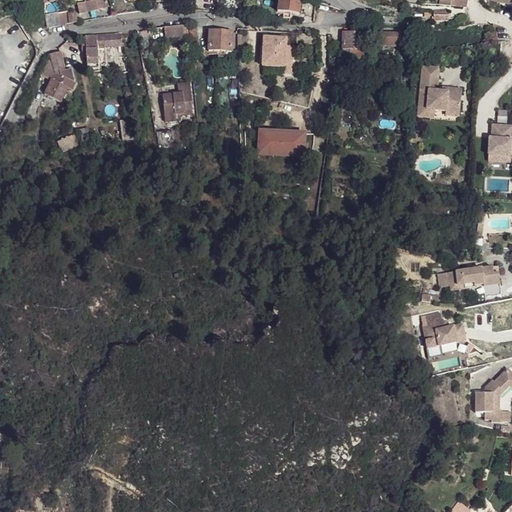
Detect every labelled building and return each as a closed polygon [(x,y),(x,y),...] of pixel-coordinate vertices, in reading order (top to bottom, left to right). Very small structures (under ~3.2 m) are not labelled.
[(79,14),(107,8),(104,0),(98,0),(77,4),(79,14)] [(279,0),(278,11),(284,12),(283,18),(290,19),(291,13),(299,14),(300,0),(279,0)] [(511,0),(438,0),(438,5),(466,8),(467,0),(478,0),(490,2),(489,9),(498,11),(499,4),(511,6),(511,0)] [(448,9),(434,8),(432,21),(447,22),(448,9)] [(46,28),(77,23),(75,12),(67,14),(67,11),(57,13),(44,15),(46,28)] [(188,29),(165,31),(166,43),(189,41),(188,29)] [(210,32),(209,52),(221,53),(231,53),(232,33),(210,32)] [(343,33),(341,51),(349,52),(348,57),(353,58),(353,60),(362,61),(364,34),(343,33)] [(379,46),(400,48),(401,35),(371,33),(371,39),(379,39),(379,46)] [(121,35),(84,38),(87,70),(99,70),(97,49),(105,48),(122,47),(121,35)] [(264,38),(262,60),(285,62),(287,47),(287,40),(264,38)] [(97,49),(99,70),(106,69),(105,48),(97,49)] [(63,76),(62,71),(65,71),(61,52),(51,55),(53,66),(54,72),(54,75),(53,78),(50,85),(45,95),(61,103),(68,87),(66,86),(69,79),(63,76)] [(119,56),(123,76),(129,74),(125,55),(119,56)] [(285,68),(280,68),(280,72),(289,73),(291,63),(285,62),(285,68)] [(49,77),(53,78),(54,75),(54,72),(53,66),(48,63),(39,80),(46,83),(49,77)] [(419,71),(417,114),(435,114),(445,115),(459,115),(460,91),(446,91),(445,95),(440,95),(435,95),(435,72),(419,71)] [(190,87),(178,89),(179,99),(163,100),(165,119),(179,118),(193,116),(190,87)] [(132,90),(123,91),(126,103),(134,101),(132,90)] [(435,114),(417,114),(417,122),(435,123),(435,114)] [(120,122),(123,143),(141,141),(137,118),(120,122)] [(511,129),(491,128),(491,141),(489,141),(488,164),(511,165),(511,129)] [(81,130),(84,148),(91,146),(88,129),(81,130)] [(305,136),(261,134),(259,156),(304,159),(305,136)] [(60,152),(77,146),(74,135),(56,141),(60,152)] [(483,287),(497,285),(495,267),(470,271),(459,272),(446,275),(448,287),(462,285),(463,290),(472,288),(472,286),(482,285),(483,287)] [(423,328),(441,323),(439,318),(421,323),(423,328)] [(423,328),(426,343),(437,340),(438,348),(465,341),(461,326),(446,330),(442,331),(441,323),(423,328)] [(426,343),(428,350),(438,348),(437,340),(426,343)] [(502,411),(500,410),(503,397),(511,389),(511,372),(500,381),(493,386),(491,384),(488,386),(487,391),(479,390),(476,410),(484,411),(483,418),(490,419),(490,421),(500,423),(500,422),(502,412),(502,411)] [(502,412),(500,422),(508,424),(510,413),(502,412)] [(462,501),(452,511),(469,511),(472,509),(462,501)]
